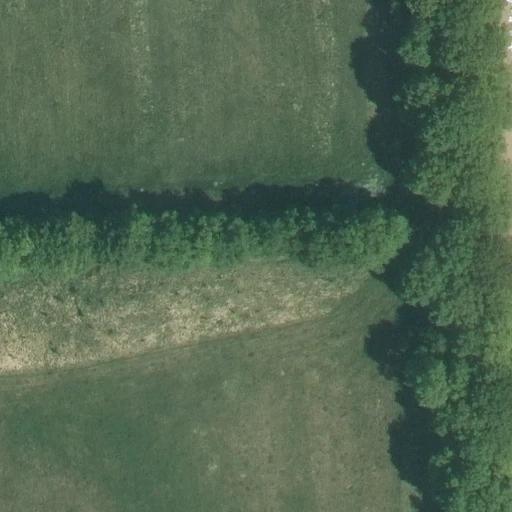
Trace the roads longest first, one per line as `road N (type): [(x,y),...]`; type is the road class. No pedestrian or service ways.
road 1 (track): [(487,511),(466,240)]
road 2 (track): [(466,240),(449,0)]
